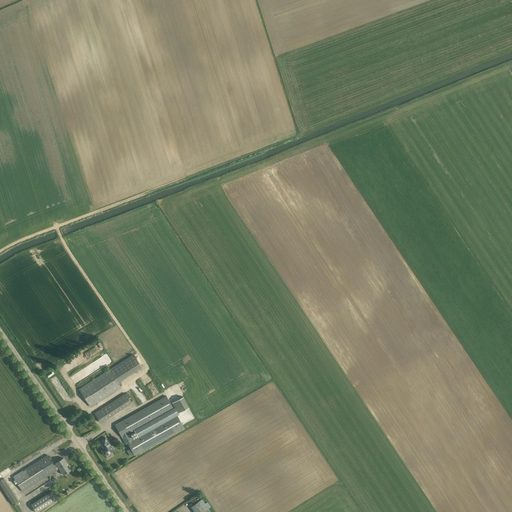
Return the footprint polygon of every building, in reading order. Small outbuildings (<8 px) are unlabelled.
[(79,389),(90,407),(122,386),(119,382),(142,367),(134,354),(79,389)] [(95,413),(100,422),(132,402),(126,392),(95,413)] [(126,444),(127,443),(134,455),(184,427),(166,396),(115,425),(126,444)] [(183,397),(172,403),(178,413),(189,407),(183,397)] [(114,450),(105,437),(99,441),(104,448),(101,450),(105,456),(114,450)] [(66,454),(73,451),(70,446),(63,449),(66,454)] [(57,469),(47,454),(13,476),(23,491),(57,469)] [(63,458),(56,463),(63,475),(71,470),(63,458)] [(18,500),(3,477),(0,479),(0,484),(12,503),(18,500)] [(36,511),(57,499),(52,490),(31,504),(36,511)] [(190,505),(194,511),(210,511),(203,498),(190,505)]
